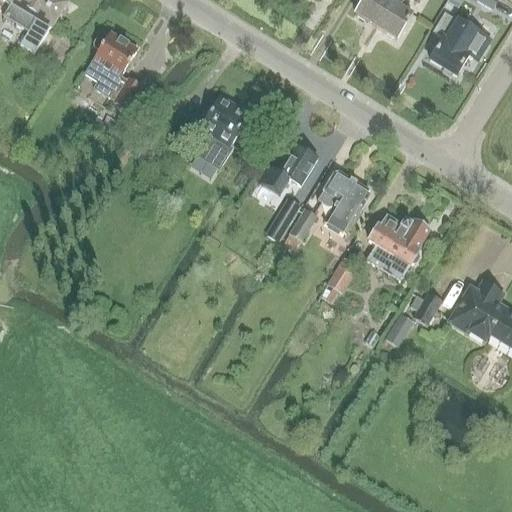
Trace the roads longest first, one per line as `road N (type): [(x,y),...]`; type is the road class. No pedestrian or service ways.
road 1 (tertiary): [(175,0),(448,168)]
road 2 (residential): [(448,168),(511,62)]
